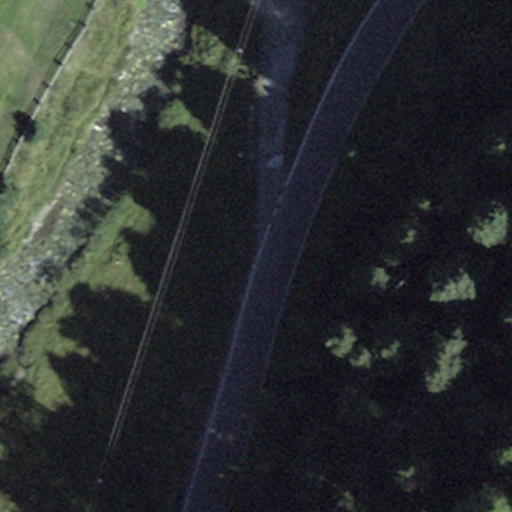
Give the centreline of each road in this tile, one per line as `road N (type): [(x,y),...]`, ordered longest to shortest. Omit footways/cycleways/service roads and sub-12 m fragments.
road 1 (tertiary): [(206,511),(256,318),(296,215),(407,0)]
road 2 (track): [(296,215),(277,197),(282,0)]
